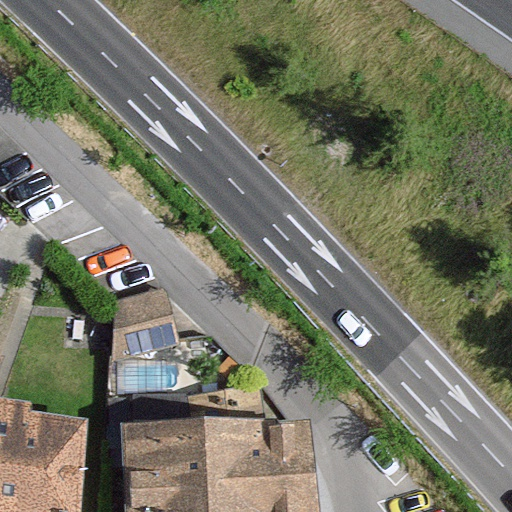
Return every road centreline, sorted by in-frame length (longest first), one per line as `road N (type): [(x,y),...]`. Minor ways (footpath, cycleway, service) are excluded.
road 1 (motorway): [(46,0),(309,257),(511,476)]
road 2 (residential): [(0,91),(329,423),(351,511)]
